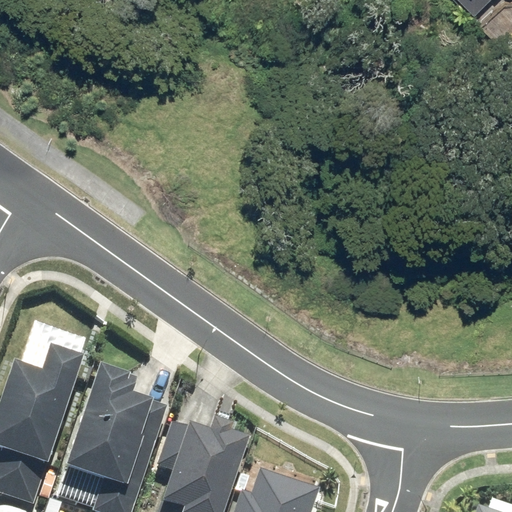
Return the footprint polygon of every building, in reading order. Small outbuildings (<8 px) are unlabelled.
[(465,0),(477,10),(486,0),(465,0)] [(0,494),(37,506),(77,370),(41,360),(36,377),(5,368),(0,383),(0,494)] [(134,511),(163,416),(127,406),(133,387),(84,372),(55,473),(101,487),(93,511),(134,511)] [(225,511),(244,449),(220,442),(223,432),(208,427),(206,435),(168,423),(153,475),(167,479),(156,511),(225,511)] [(308,511),(313,498),(254,481),(248,502),(234,498),(229,511),(308,511)]
